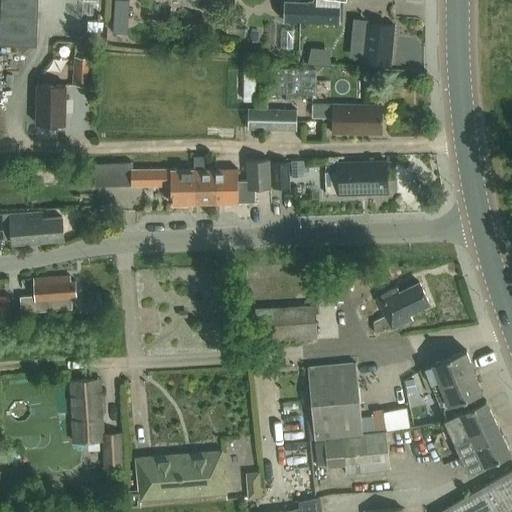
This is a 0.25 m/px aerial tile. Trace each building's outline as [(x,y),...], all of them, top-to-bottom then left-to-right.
[(0,0),(0,44),(36,46),(37,0),(0,0)] [(287,0),(284,0),(283,20),(285,20),(340,23),(341,0),(300,0),(301,1),(287,0)] [(122,15),(107,22),(113,35),(128,28),(122,15)] [(363,59),(363,62),(392,64),(392,61),(394,23),(366,21),(365,36),(363,59)] [(228,23),(226,35),(245,37),(246,26),(228,23)] [(335,61),(334,45),(314,46),(315,63),(335,61)] [(92,60),(75,59),(73,87),(91,88),(92,60)] [(269,68),(268,93),(316,95),(317,70),(269,68)] [(244,69),(243,101),(256,101),(257,70),(244,69)] [(66,125),(66,85),(38,84),(37,125),(66,125)] [(334,133),(382,134),(382,106),(335,105),(315,105),(315,118),(335,118),(334,133)] [(249,130),(297,131),(297,110),(249,108),(249,130)] [(194,157),(194,159),(194,170),(195,204),(217,204),(216,170),(204,170),(204,157),(194,157)] [(304,160),(291,161),(291,178),(304,177),(304,160)] [(327,195),(339,194),(388,193),(387,161),(326,163),(327,195)] [(117,162),(117,184),(172,185),(172,204),(195,204),(194,170),(172,170),(130,169),(130,162),(117,162)] [(272,187),(271,165),(271,162),(247,162),(248,185),(248,191),(255,191),(272,190),(272,187)] [(289,164),(271,165),(272,187),(281,187),(289,187),(289,164)] [(0,167),(0,179),(10,179),(10,167),(0,167)] [(216,170),(217,204),(255,203),(255,191),(248,191),(248,185),(238,185),(238,169),(216,170)] [(0,239),(4,239),(4,238),(12,237),(12,244),(64,240),(63,218),(41,219),(41,213),(10,215),(0,215),(0,239)] [(336,273),(337,298),(351,297),(350,272),(336,273)] [(72,297),(77,297),(76,281),(71,281),(71,276),(34,279),(35,296),(21,297),(22,313),(73,309),(72,297)] [(411,314),(431,305),(420,282),(400,292),(397,287),(377,297),(387,318),(374,322),(374,331),(375,333),(393,329),(413,319),(411,314)] [(0,314),(11,314),(9,294),(0,294),(0,314)] [(257,341),(317,338),(316,306),(255,309),(257,341)] [(483,402),(479,394),(483,393),(467,350),(425,367),(441,409),(444,408),(448,419),(483,402)] [(325,438),(363,435),(362,419),(356,363),(308,368),(315,439),(325,438)] [(101,441),(100,434),(100,419),(102,419),(100,384),(95,385),(95,379),(71,381),(73,420),(74,442),(101,441)] [(470,474),(511,454),(487,401),(483,402),(448,419),(445,420),(470,474)] [(374,418),(362,419),(363,435),(387,432),(383,411),(373,413),(374,418)] [(363,435),(325,438),(328,467),(345,465),(346,474),(390,470),(387,432),(363,435)] [(100,434),(101,441),(102,467),(122,467),(120,433),(100,434)] [(141,506),(140,500),(227,493),(222,451),(137,458),(140,493),(128,494),(129,507),(141,506)] [(511,511),(511,470),(439,511),(511,511)] [(257,472),(244,473),(245,497),(259,497),(257,472)] [(322,511),(321,499),(300,501),(300,507),(300,511),(322,511)]
